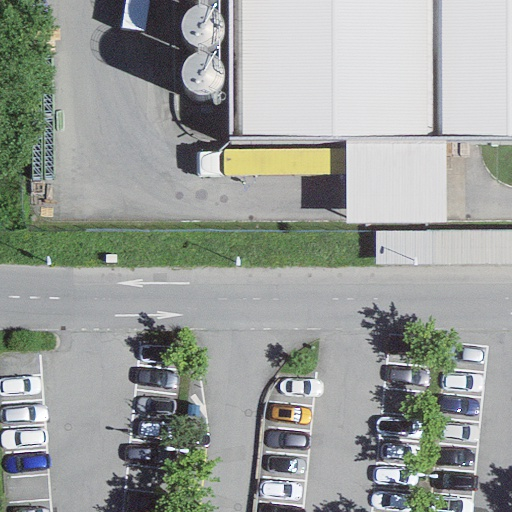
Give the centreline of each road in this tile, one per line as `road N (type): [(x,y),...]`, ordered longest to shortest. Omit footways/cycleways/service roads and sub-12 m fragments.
road 1 (unknown): [(511,188),(159,185),(109,145),(110,0)]
road 2 (residential): [(0,303),(511,302)]
road 3 (unknown): [(359,303),(333,511)]
road 4 (unknown): [(93,303),(77,511)]
